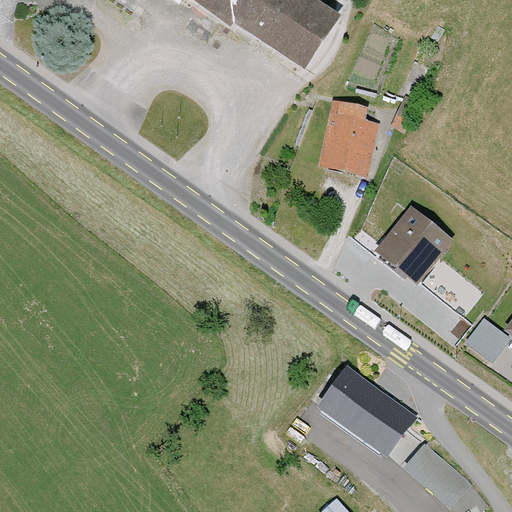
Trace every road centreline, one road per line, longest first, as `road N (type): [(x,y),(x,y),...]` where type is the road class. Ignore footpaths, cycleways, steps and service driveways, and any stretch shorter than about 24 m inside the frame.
road 1 (secondary): [(0,61),(427,368)]
road 2 (residential): [(504,511),(435,425),(424,397),(427,368)]
